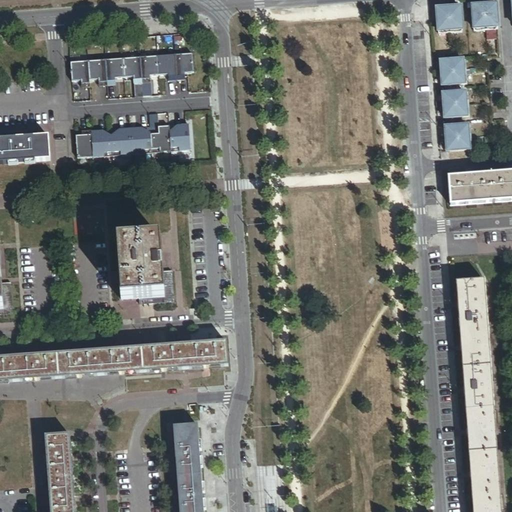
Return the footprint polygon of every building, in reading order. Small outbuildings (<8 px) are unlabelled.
[(498,32),(496,7),(472,9),(474,34),(498,32)] [(461,10),(442,12),(437,17),(438,37),(462,35),(461,10)] [(193,56),(175,57),(177,79),(185,78),(185,75),(194,74),(193,56)] [(175,57),(158,58),(159,77),(168,76),(169,80),(177,79),(175,57)] [(158,58),(140,60),(142,81),(150,81),(150,78),(159,77),(158,58)] [(140,60),(123,61),(124,80),(133,79),(135,98),(143,98),(142,81),(140,60)] [(123,61),(105,62),(107,84),(115,83),(115,80),(124,80),(123,61)] [(105,62),(88,63),(89,82),(98,81),(98,84),(107,84),(105,62)] [(88,63),(70,65),(72,83),(81,83),(81,86),(89,86),(89,82),(88,63)] [(465,87),(463,63),(441,65),(442,88),(465,87)] [(466,95),(443,97),(445,121),(467,119),(466,95)] [(189,127),(169,128),(171,153),(191,152),(189,127)] [(169,128),(150,130),(152,155),(171,153),(169,128)] [(468,128),(446,130),(447,154),(470,152),(468,128)] [(150,130),(130,131),(132,156),(152,155),(150,130)] [(130,131),(111,132),(113,158),(132,156),(130,131)] [(111,132),(91,134),(92,137),(93,159),(113,158),(111,132)] [(92,137),(76,138),(77,160),(93,159),(92,137)] [(0,165),(50,161),(49,139),(24,141),(24,138),(17,139),(17,141),(0,142),(0,165)] [(511,174),(449,180),(451,208),(511,203),(511,174)] [(171,273),(162,273),(160,240),(117,243),(121,302),(139,300),(140,306),(173,303),(171,273)] [(9,284),(2,285),(0,261),(0,315),(11,315),(9,284)] [(500,511),(484,283),(456,286),(472,511),(500,511)] [(0,384),(228,367),(226,344),(209,346),(208,343),(202,343),(202,346),(167,349),(167,346),(160,347),(160,349),(124,352),(124,349),(118,350),(118,352),(82,355),(82,352),(76,353),(76,355),(40,358),(40,355),(33,356),(33,358),(0,360),(0,384)] [(203,511),(197,428),(174,430),(176,455),(173,455),(174,462),(176,461),(179,497),(176,497),(177,503),(179,503),(179,511),(203,511)] [(74,511),(69,436),(45,438),(47,457),(44,457),(45,464),(47,464),(50,499),(47,499),(48,505),(50,505),(50,511),(74,511)]
